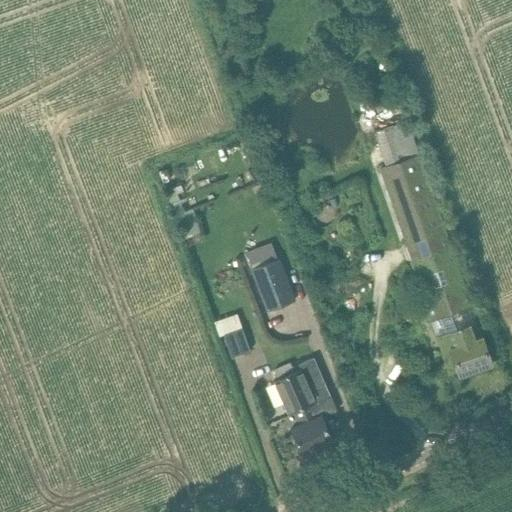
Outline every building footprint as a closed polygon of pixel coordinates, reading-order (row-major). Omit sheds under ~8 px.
[(404,122),(374,133),(386,165),(379,167),(433,321),(440,318),(459,312),(469,308),(404,122)] [(182,237),(198,229),(188,208),(172,216),(182,237)] [(295,300),(279,259),(251,270),(267,311),(295,300)] [(451,350),(443,353),(451,374),(458,372),(460,376),(491,365),(476,322),(464,326),(459,312),(440,318),(451,350)] [(231,357),(249,351),(242,329),(224,335),(231,357)] [(290,362),(273,369),(278,381),(275,383),(289,414),(293,412),(299,426),(321,417),(322,418),(337,411),(330,395),(329,395),(324,383),(326,383),(316,359),(315,357),(292,367),(290,362)] [(299,426),(291,429),(294,437),(302,455),(332,442),(324,424),(322,418),(321,417),(299,426)]
